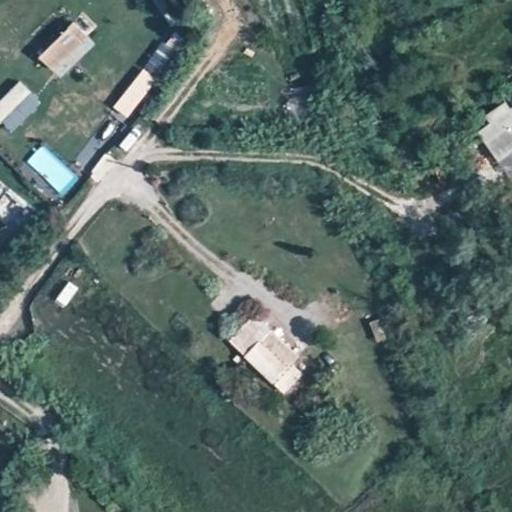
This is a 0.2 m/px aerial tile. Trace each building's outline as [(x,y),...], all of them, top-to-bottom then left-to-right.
[(63,16),(28,48),(37,57),(72,25),(63,16)] [(54,71),(81,42),(68,29),(41,56),(54,71)] [(149,64),(138,83),(152,90),(163,72),(149,64)] [(0,120),(28,92),(19,83),(0,101),(0,120)] [(511,106),(476,133),(497,161),(511,150),(511,106)] [(62,198),(82,178),(44,143),(25,163),(62,198)] [(41,295),(62,310),(75,291),(54,276),(41,295)] [(308,365),(270,329),(245,355),(283,393),(308,365)]
